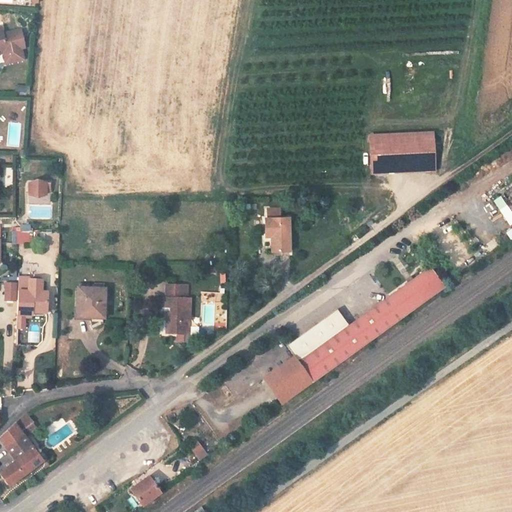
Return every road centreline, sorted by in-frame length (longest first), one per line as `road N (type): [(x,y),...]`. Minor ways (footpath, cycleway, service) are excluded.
road 1 (track): [(246,511),(511,324)]
road 2 (residential): [(168,398),(409,234)]
road 3 (residential): [(21,511),(168,398)]
road 4 (residential): [(168,398),(148,385),(64,392),(34,400),(0,430)]
road 5 (track): [(409,234),(511,164)]
